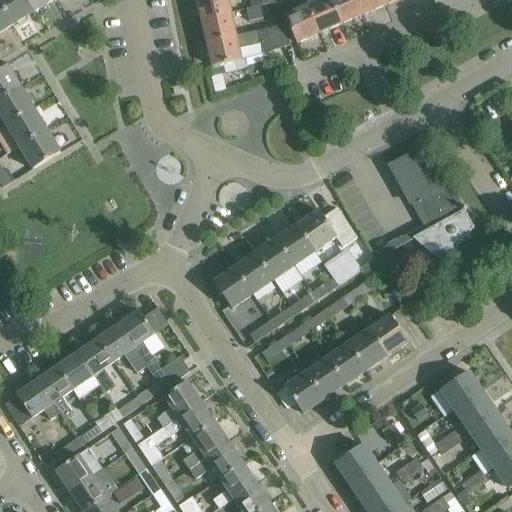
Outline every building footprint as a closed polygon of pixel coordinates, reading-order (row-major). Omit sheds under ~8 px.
[(0,0),(0,4),(12,25),(34,12),(25,0),(0,0)] [(25,0),(34,12),(53,0),(25,0)] [(197,0),(202,20),(231,14),(227,0),(197,0)] [(305,0),(309,7),(320,33),(342,24),(332,0),(305,0)] [(332,0),(342,24),(364,15),(357,0),(332,0)] [(357,0),(364,15),(386,5),(383,0),(357,0)] [(0,32),(12,25),(0,4),(0,32)] [(245,11),(248,23),(264,20),(261,7),(245,11)] [(297,43),(320,33),(309,7),(285,17),(297,43)] [(231,14),(202,20),(207,43),(236,37),(231,14)] [(254,32),(236,37),(207,43),(212,67),(222,65),(224,74),(249,68),(248,59),(242,60),(239,49),(260,45),(263,54),(290,46),(281,24),(254,32)] [(0,70),(0,99),(21,87),(8,66),(0,70)] [(21,87),(0,99),(0,115),(7,127),(35,110),(21,87)] [(35,110),(7,127),(20,148),(48,131),(35,110)] [(61,153),(48,131),(20,148),(33,170),(61,153)] [(442,170),(432,176),(418,151),(390,166),(411,203),(418,199),(433,226),(414,239),(442,264),(474,228),(463,211),(466,210),(465,207),(463,208),(442,170)] [(0,166),(0,183),(3,188),(14,181),(6,166),(2,169),(0,166)] [(319,211),(297,226),(315,252),(336,238),(343,248),(357,238),(337,209),(324,218),(319,211)] [(277,240),(295,266),(315,252),(297,226),(277,240)] [(274,280),(295,266),(277,240),(256,254),(274,280)] [(374,253),(390,280),(402,273),(387,246),(374,253)] [(253,295),(274,280),(256,254),(235,268),(253,295)] [(371,259),(357,268),(360,273),(367,282),(379,274),(371,259)] [(355,265),(334,280),(339,287),(360,273),(357,268),(355,265)] [(232,309),(253,295),(235,268),(214,283),(232,309)] [(319,301),(339,287),(334,280),(314,293),(319,301)] [(372,290),(367,282),(346,296),(351,304),(372,290)] [(319,301),(314,293),(293,308),(298,315),(319,301)] [(351,304),(346,296),(325,310),(330,318),(351,304)] [(298,315),(293,308),(271,322),(276,329),(298,315)] [(330,318),(325,310),(304,325),(309,333),(330,318)] [(139,311),(118,326),(147,367),(158,383),(163,390),(190,372),(180,356),(161,369),(143,343),(155,334),(139,311)] [(390,316),(369,330),(387,357),(408,342),(390,316)] [(255,344),(276,329),(271,322),(250,336),(255,344)] [(304,325),(283,339),(288,347),(309,333),(304,325)] [(118,326),(98,339),(114,362),(125,355),(138,373),(147,367),(118,326)] [(348,344),(366,371),(387,357),(369,330),(348,344)] [(98,339),(77,353),(93,377),(93,376),(105,394),(115,387),(103,370),(114,362),(98,339)] [(267,361),(288,347),(283,339),(262,353),(267,361)] [(366,371),(348,344),(327,359),(345,385),(366,371)] [(77,353),(57,367),(73,391),(93,377),(77,353)] [(306,373),(324,400),(345,385),(327,359),(306,373)] [(62,398),(73,391),(57,367),(37,381),(64,421),(73,415),(62,398)] [(441,390),(454,410),(482,392),(468,372),(441,390)] [(324,400),(306,373),(285,387),(303,414),(324,400)] [(64,421),(37,381),(16,395),(19,399),(8,406),(7,405),(6,405),(20,427),(43,411),(50,421),(59,415),(64,421)] [(157,420),(163,428),(201,402),(187,381),(164,397),(172,410),(157,420)] [(158,383),(137,397),(138,398),(142,404),(163,391),(158,383)] [(482,392),(454,410),(468,430),(495,411),(482,392)] [(138,398),(117,412),(122,418),(142,404),(138,398)] [(144,441),(137,445),(151,466),(158,461),(163,458),(155,447),(170,438),(184,428),(185,428),(192,438),(215,422),(201,402),(163,428),(161,429),(149,438),(144,441)] [(421,404),(411,411),(418,421),(428,414),(421,404)] [(115,408),(94,422),(96,426),(101,432),(122,418),(117,412),(115,408)] [(509,431),(495,411),(468,430),(482,450),(509,431)] [(137,445),(144,441),(131,421),(124,425),(137,445)] [(229,443),(215,422),(192,438),(200,450),(183,461),(189,470),(229,443)] [(392,425),(383,431),(389,441),(399,435),(392,425)] [(96,426),(76,439),(81,446),(101,432),(96,426)] [(111,434),(125,454),(132,449),(119,429),(111,434)] [(482,450),(495,469),(511,457),(511,435),(509,431),(482,450)] [(445,439),(452,449),(462,442),(455,432),(445,439)] [(76,439),(56,454),(60,460),(61,460),(81,446),(76,439)] [(452,449),(445,439),(435,446),(442,456),(452,449)] [(212,469),(219,479),(243,463),(229,443),(189,470),(196,480),(212,469)] [(349,483),(376,464),(363,445),(335,463),(349,483)] [(69,492),(92,476),(103,469),(89,449),(56,471),(69,492)] [(125,454),(139,474),(146,469),(132,449),(125,454)] [(511,457),(495,469),(509,489),(511,487),(511,457)] [(417,460),(407,467),(413,477),(423,470),(417,460)] [(158,461),(151,466),(165,486),(173,481),(160,461),(159,462),(158,461)] [(213,501),(219,509),(257,484),(243,463),(219,479),(228,491),(213,501)] [(362,503),(390,484),(376,464),(349,483),(362,503)] [(403,484),(413,477),(407,467),(396,474),(403,484)] [(160,490),(146,469),(139,474),(153,495),(160,490)] [(489,482),(482,471),(471,478),(479,489),(489,482)] [(69,492),(83,511),(106,496),(92,476),(69,492)] [(461,485),(465,491),(468,496),(479,489),(471,478),(461,485)] [(449,490),(441,479),(432,486),(420,494),(428,504),(449,490)] [(173,481),(165,486),(179,507),(186,501),(173,481)] [(233,500),(241,511),(257,511),(270,504),(257,484),(219,509),(219,510),(233,500)] [(362,503),(368,511),(391,511),(403,504),(390,484),(362,503)] [(155,511),(170,511),(174,510),(160,490),(153,495),(161,508),(155,511)] [(473,502),(468,496),(465,491),(457,497),(465,508),(473,502)] [(441,500),(448,510),(449,511),(463,511),(450,493),(441,500)] [(116,511),(106,496),(83,511),(116,511)] [(186,501),(179,507),(182,511),(201,511),(192,499),(187,502),(186,501)] [(432,505),(437,511),(445,511),(448,510),(441,500),(432,505)]
